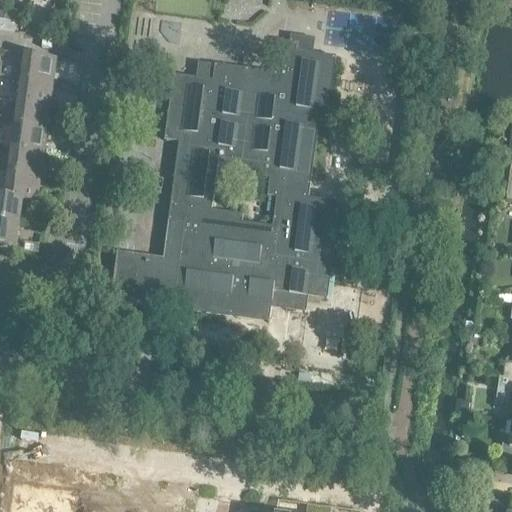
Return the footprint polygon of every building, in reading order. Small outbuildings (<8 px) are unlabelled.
[(16,23),(3,21),(2,32),(14,33),(16,23)] [(51,28),(38,26),(37,37),(50,38),(51,28)] [(53,40),(43,39),(41,49),(51,50),(53,40)] [(204,81),(196,80),(198,67),(177,64),(175,77),(173,77),(165,142),(298,160),(293,198),(309,200),(319,122),(327,123),(336,58),(305,54),(306,46),(281,43),(277,75),(215,66),(214,73),(205,72),(204,81)] [(25,55),(21,79),(53,83),(56,59),(25,55)] [(50,108),(53,83),(21,79),(18,104),(50,108)] [(402,108),(401,116),(414,118),(415,109),(411,109),(414,84),(406,83),(402,108)] [(47,131),(50,108),(18,104),(15,126),(47,131)] [(12,150),(43,155),(47,131),(15,126),(12,150)] [(117,256),(110,305),(112,305),(112,303),(173,311),(173,313),(174,313),(174,312),(268,324),(268,326),(269,326),(269,324),(271,310),(306,314),(308,299),(327,301),(340,205),(292,199),(298,161),(179,144),(168,223),(163,262),(117,256)] [(12,150),(8,174),(40,179),(43,155),(12,150)] [(37,203),(40,179),(8,174),(5,198),(23,201),(37,203)] [(0,197),(0,222),(20,225),(23,201),(5,198),(0,197)] [(0,246),(16,249),(20,225),(0,222),(0,246)] [(511,357),(505,363),(503,379),(511,380),(511,357)] [(311,385),(312,377),(299,375),(298,383),(311,385)] [(511,407),(511,380),(503,379),(499,378),(496,400),(500,403),(507,406),(511,407)] [(511,429),(511,438),(503,437),(500,462),(511,464),(511,429)] [(15,511),(35,511),(38,491),(18,488),(15,511)] [(38,491),(35,511),(55,511),(58,494),(38,491)] [(58,494),(55,511),(76,511),(78,497),(58,494)] [(78,497),(76,511),(96,511),(98,500),(78,497)] [(98,500),(96,511),(117,511),(119,502),(98,500)] [(119,502),(117,511),(137,511),(139,505),(119,502)]
